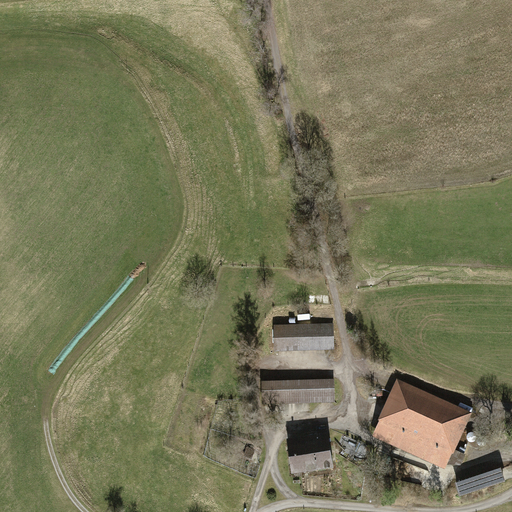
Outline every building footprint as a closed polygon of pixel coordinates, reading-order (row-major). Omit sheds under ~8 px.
[(338,323),(275,324),(275,348),(338,347),(338,323)] [(335,401),(335,377),(265,377),(265,402),(335,401)] [(399,381),(377,434),(445,463),(467,410),(399,381)] [(332,431),(290,436),(293,472),(336,467),(332,431)] [(348,438),(345,446),(357,451),(361,443),(348,438)] [(461,466),(466,454),(457,449),(451,461),(461,466)] [(498,463),(456,479),(463,496),(504,480),(498,463)]
